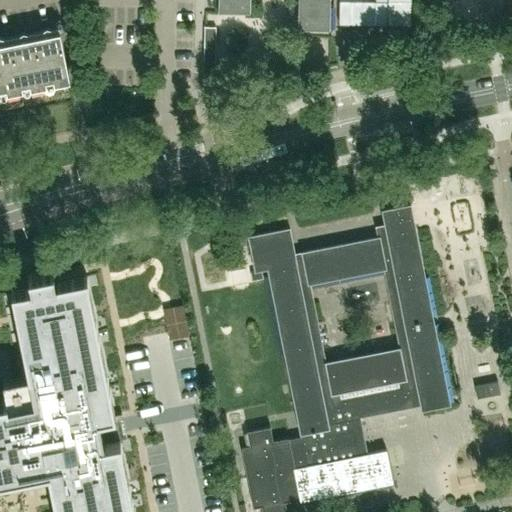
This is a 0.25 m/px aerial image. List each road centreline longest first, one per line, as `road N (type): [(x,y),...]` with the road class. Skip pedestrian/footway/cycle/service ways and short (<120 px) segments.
road 1 (tertiary): [(0,224),(511,93)]
road 2 (tertiary): [(511,78),(212,141),(0,197)]
